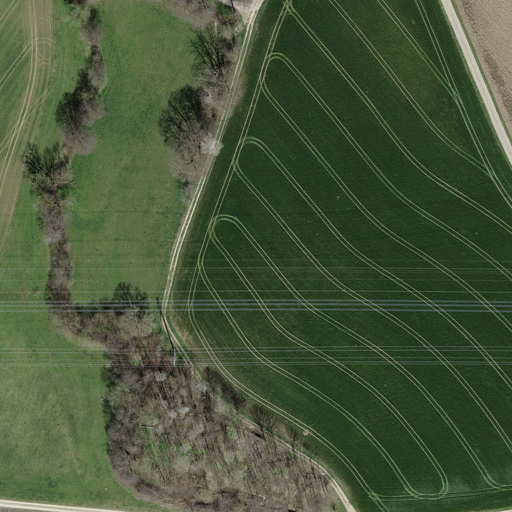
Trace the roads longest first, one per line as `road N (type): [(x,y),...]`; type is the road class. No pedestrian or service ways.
road 1 (track): [(220,0),(254,14),(175,255),(166,327),(205,387),(322,470),(351,511)]
road 2 (track): [(511,152),(444,0)]
